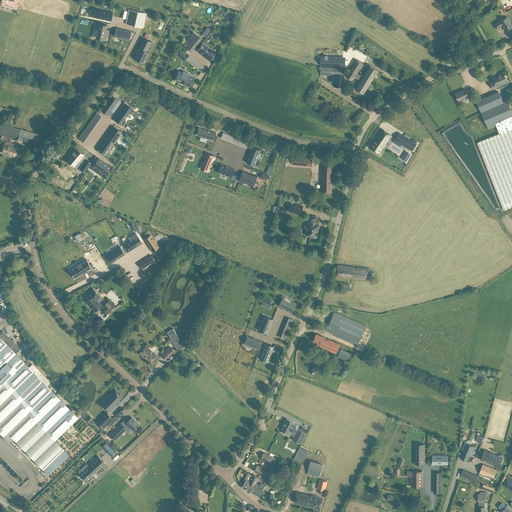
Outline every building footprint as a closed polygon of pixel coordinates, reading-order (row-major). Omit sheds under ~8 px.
[(97,8),(95,17),(111,21),(111,20),(110,20),(112,12),(113,12),(97,8)] [(144,27),(147,12),(129,9),(126,24),(144,27)] [(506,31),(511,27),(511,25),(507,17),(505,18),(504,18),(493,24),(496,29),(501,26),(503,25),(506,31)] [(108,31),(105,31),(106,25),(95,22),(94,28),(98,28),(96,38),(107,40),(108,31)] [(159,23),(155,31),(160,33),(163,26),(159,23)] [(206,36),(211,29),(208,27),(203,34),(206,36)] [(114,37),(115,36),(129,39),(129,40),(131,31),(116,28),(114,37)] [(191,50),(201,38),(194,33),(192,36),(191,35),(186,41),(188,43),(185,46),(191,50)] [(138,47),(133,58),(144,63),(149,52),(148,52),(147,52),(151,45),(150,44),(150,45),(146,43),(147,41),(143,39),(144,37),(143,37),(140,44),(138,47)] [(203,43),(196,51),(197,51),(197,50),(200,53),(200,52),(202,54),(201,54),(209,60),(209,61),(216,53),(215,53),(211,50),(210,52),(206,49),(207,47),(203,43)] [(343,56),(321,56),(321,65),(342,65),(343,56)] [(357,72),(360,67),(363,62),(357,59),(354,63),(351,68),(357,72)] [(379,70),(374,68),(370,65),(362,76),(371,82),(379,70)] [(343,75),(343,67),(321,67),(321,75),(343,75)] [(352,80),(357,72),(351,68),(350,69),(347,75),(346,76),(352,80)] [(177,74),(177,75),(176,77),(176,76),(174,79),(189,86),(191,83),(192,81),(194,77),(187,74),(188,73),(184,71),(181,76),(177,74)] [(509,84),(507,79),(505,75),(506,75),(505,74),(504,72),(493,77),(495,82),(491,84),(493,89),(499,86),(500,88),(509,84)] [(364,94),(371,82),(362,76),(355,88),(364,94)] [(468,96),(467,94),(465,89),(455,93),(459,101),(468,96)] [(511,206),(511,111),(507,100),(503,102),(499,91),(477,101),(489,129),(496,126),(499,134),(477,143),(504,210),(511,206)] [(108,115),(115,105),(117,107),(120,104),(117,102),(119,100),(111,94),(100,110),(108,115)] [(122,111),(115,121),(121,125),(133,108),(126,103),(121,110),(122,111)] [(97,112),(80,139),(86,143),(102,115),(97,112)] [(15,127),(0,123),(0,134),(2,135),(1,137),(7,139),(8,136),(12,138),(15,127)] [(121,134),(122,132),(122,131),(122,132),(113,126),(114,126),(106,137),(113,142),(114,143),(113,142),(119,133),(121,134)] [(15,127),(12,138),(39,145),(42,135),(15,127)] [(199,127),(199,128),(202,129),(199,136),(214,140),(216,133),(199,127)] [(389,138),(391,135),(382,128),(374,139),(375,140),(370,147),(379,153),(382,148),(388,138),(389,138)] [(412,150),(417,144),(404,136),(400,143),(412,150)] [(100,149),(105,153),(113,142),(106,137),(97,149),(99,150),(100,149)] [(16,145),(11,143),(6,142),(6,143),(5,143),(3,149),(2,150),(3,150),(2,152),(14,155),(15,155),(16,154),(17,153),(16,152),(15,152),(17,146),(15,146),(16,145)] [(261,150),(253,146),(252,146),(249,154),(250,154),(247,160),(246,162),(247,162),(255,165),(255,166),(261,150)] [(76,148),(66,160),(69,163),(70,163),(74,166),(84,154),(76,148)] [(207,152),(201,166),(209,169),(214,155),(207,152)] [(292,164),(312,166),(313,158),(293,157),(292,164)] [(111,167),(98,158),(91,169),(91,168),(91,169),(95,172),(98,168),(102,171),(101,172),(105,175),(106,175),(105,175),(111,167)] [(221,163),(217,172),(218,172),(218,171),(232,176),(231,177),(231,178),(232,177),(235,178),(236,175),(233,174),(235,169),(221,164),(221,163)] [(333,164),(328,164),(322,164),(322,192),(332,192),(333,164)] [(239,180),(245,183),(246,180),(254,183),(257,177),(257,176),(246,172),(245,174),(242,172),(241,177),(241,178),(240,181),(239,180)] [(53,177),(51,183),(66,189),(69,183),(53,177)] [(301,213),(303,206),(291,203),(290,210),(301,213)] [(306,235),(311,236),(316,237),(316,236),(317,236),(319,232),(318,231),(319,225),(315,224),(317,217),(313,216),(311,223),(309,223),(308,225),(307,225),(306,225),(305,225),(305,226),(305,228),(306,229),(307,230),(306,235)] [(119,230),(125,228),(120,218),(114,220),(115,223),(112,224),(113,227),(117,226),(119,230)] [(133,223),(130,225),(134,232),(136,231),(137,233),(139,232),(133,223)] [(130,241),(125,244),(130,251),(142,242),(135,233),(131,235),(134,239),(130,242),(130,241)] [(150,234),(144,239),(145,240),(152,251),(159,247),(156,242),(155,243),(152,239),(153,238),(150,234)] [(120,246),(106,255),(106,256),(107,255),(112,262),(111,263),(125,254),(124,254),(120,247),(120,246)] [(96,247),(89,251),(96,262),(102,257),(96,247)] [(144,260),(139,263),(142,269),(152,263),(155,261),(155,260),(154,259),(152,255),(145,259),(146,260),(144,261),(144,260)] [(80,262),(69,268),(71,272),(75,279),(92,268),(86,258),(80,262)] [(368,268),(342,265),(338,265),(336,276),(341,277),(367,280),(367,278),(374,278),(375,272),(368,271),(368,268)] [(95,311),(99,308),(102,305),(96,299),(100,295),(94,289),(87,295),(83,298),(95,311)] [(107,313),(115,305),(108,298),(104,303),(107,306),(103,309),(107,313)] [(287,300),(287,301),(284,299),(283,300),(282,300),(280,305),(279,305),(278,305),(292,313),(297,303),(296,303),(293,301),(293,302),(291,301),(290,302),(289,301),(288,301),(287,300)] [(366,326),(339,314),(334,312),(326,330),(358,344),(366,326)] [(267,333),(273,319),(263,315),(262,319),(264,320),(263,324),(260,323),(258,329),(267,333)] [(289,316),(281,337),(286,339),(294,319),(289,316)] [(178,350),(184,346),(173,328),(167,332),(178,350)] [(0,429),(5,434),(3,436),(8,441),(9,440),(12,437),(48,474),(69,453),(55,440),(78,417),(56,394),(16,353),(20,349),(2,330),(0,332),(0,429)] [(341,344),(321,336),(316,333),(313,341),(318,343),(317,344),(337,353),(341,344)] [(257,349),(261,342),(248,337),(245,344),(257,349)] [(268,362),(274,346),(265,343),(259,358),(260,357),(269,360),(268,362)] [(161,355),(167,360),(175,352),(170,346),(161,355)] [(153,363),(157,360),(159,358),(150,350),(149,351),(145,347),(139,352),(143,356),(143,355),(149,361),(150,360),(153,363)] [(352,353),(341,348),(337,356),(348,361),(352,353)] [(362,360),(373,365),(377,356),(367,351),(362,360)] [(336,367),(333,366),(330,364),(327,369),(333,373),(336,367)] [(118,392),(116,390),(115,389),(109,395),(110,396),(102,404),(108,410),(116,402),(117,400),(118,401),(123,396),(120,393),(119,394),(117,392),(118,392)] [(101,429),(107,422),(102,417),(96,423),(101,429)] [(133,429),(135,427),(138,424),(136,422),(135,422),(132,418),(124,426),(121,423),(112,432),(109,435),(116,442),(119,439),(118,437),(126,429),(130,432),(133,429)] [(293,423),(294,422),(287,418),(283,425),(284,425),(282,430),(283,430),(282,432),(287,435),(288,433),(290,429),(292,430),(297,432),(293,439),(300,443),(306,432),(298,429),(296,428),(297,426),(295,425),(295,424),(293,423)] [(472,456),(476,447),(469,444),(469,443),(467,449),(465,448),(463,452),(462,452),(463,452),(460,458),(467,461),(469,457),(468,457),(469,455),(472,456)] [(425,455),(425,444),(418,444),(418,445),(415,445),(415,458),(414,463),(424,463),(424,458),(423,458),(423,455),(425,455)] [(301,446),(294,458),(302,462),(308,450),(301,446)] [(488,451),(484,449),(480,459),(484,461),(485,459),(487,460),(486,462),(499,467),(500,464),(501,464),(503,459),(497,457),(498,455),(490,452),(488,451)] [(273,456),(268,454),(263,452),(261,458),(271,463),(273,456)] [(100,459),(101,459),(98,455),(94,459),(95,460),(92,462),(91,461),(88,465),(94,472),(96,473),(98,472),(97,471),(98,470),(98,471),(99,470),(100,469),(101,468),(101,467),(102,468),(106,464),(103,461),(102,461),(100,459)] [(432,455),(432,464),(448,464),(448,455),(448,458),(443,457),(443,455),(437,455),(432,455)] [(307,474),(319,477),(322,464),(311,461),(307,474)] [(494,477),(497,470),(483,464),(479,473),(486,475),(487,474),(494,477)] [(88,465),(87,465),(85,467),(84,466),(80,470),(79,471),(80,473),(79,474),(86,481),(93,475),(92,475),(94,472),(88,465)] [(258,473),(269,478),(272,473),(261,467),(258,473)] [(461,475),(477,481),(479,476),(464,469),(461,475)] [(422,476),(422,470),(407,470),(407,476),(411,476),(414,476),(414,480),(411,480),(411,486),(421,486),(421,476),(422,476)] [(259,477),(257,476),(253,474),(249,480),(246,478),(242,487),(251,492),(256,483),(257,483),(259,477)] [(511,490),(511,478),(508,476),(503,484),(511,490)] [(317,489),(325,491),(327,481),(320,479),(317,489)] [(260,485),(257,483),(256,483),(251,492),(260,496),(265,485),(261,483),(260,485)] [(276,488),(283,492),(286,486),(279,483),(276,488)] [(297,492),(294,502),(320,509),(323,499),(319,498),(319,496),(315,495),(315,497),(297,492)] [(511,511),(502,503),(498,506),(500,508),(497,511),(511,511)]
